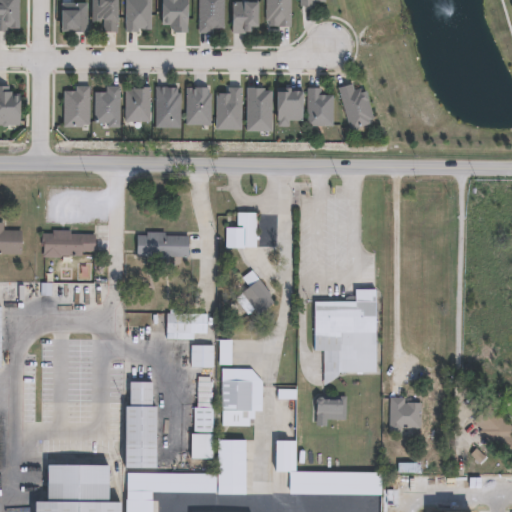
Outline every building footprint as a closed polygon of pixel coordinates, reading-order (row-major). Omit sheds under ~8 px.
[(6,29),(0,29),(0,0),(17,0),(17,26),(6,25),(6,29)] [(119,0),(119,17),(116,17),(116,30),(101,30),(102,17),(100,17),(100,20),(90,20),(90,0),(119,0)] [(151,0),(151,31),(140,30),(140,33),(127,33),(127,0),(151,0)] [(189,0),(189,34),(175,34),(175,29),(171,29),(172,26),(164,26),(164,0),(189,0)] [(204,31),(194,31),(194,0),(216,0),(216,26),(204,26),(204,31)] [(289,0),(289,27),(267,28),(267,22),(264,22),(264,0),(289,0)] [(85,1),(85,30),(60,29),(60,1),(85,1)] [(253,4),(253,28),(245,27),(245,34),(231,34),(232,22),(227,22),(227,12),(232,12),(233,3),(253,4)] [(331,93),(330,122),(305,121),(304,85),(318,84),(320,91),(331,93)] [(82,125),(61,125),(61,89),(74,89),(74,85),(88,85),(87,123),(82,123),(82,125)] [(119,85),(119,126),(106,126),(106,121),(93,121),(93,90),(105,90),(105,85),(119,85)] [(166,85),(166,86),(174,86),(174,91),(180,91),(180,126),(154,126),(154,85),(166,85)] [(350,85),(352,92),(359,90),(360,94),(363,93),(365,101),(366,101),(371,119),(368,120),(369,124),(356,128),(357,130),(350,132),(349,130),(347,130),(336,89),(350,85)] [(149,120),(124,120),(124,87),(132,87),(132,86),(149,86),(149,120)] [(213,129),(241,130),(242,87),(227,86),(226,93),(214,93),(213,129)] [(246,87),(262,88),(262,90),(271,91),(270,129),(245,129),(246,87)] [(0,88),(10,88),(10,93),(13,93),(13,97),(21,97),(21,103),(23,103),(22,127),(0,126),(0,88)] [(301,88),(286,88),(286,92),(275,92),(275,120),(277,120),(277,126),(289,126),(289,120),(301,120),(301,88)] [(206,89),(206,95),(209,95),(209,126),(188,126),(189,89),(206,89)] [(255,242),(233,246),(226,244),(226,226),(235,223),(237,209),(256,210),(255,242)] [(0,228),(20,227),(19,251),(0,251),(0,228)] [(162,228),(164,234),(188,234),(189,253),(137,251),(135,244),(137,229),(162,228)] [(80,253),(43,253),(41,243),(41,230),(71,229),(71,231),(93,232),(91,249),(80,253)] [(270,299),(248,311),(236,295),(244,283),(242,274),(252,268),(270,299)] [(323,349),(314,350),(314,300),(355,301),(355,289),(375,289),(374,371),(339,371),(323,384),(323,349)] [(192,332),(191,336),(167,335),(164,319),(166,310),(203,312),(203,330),(192,332)] [(229,361),(218,361),(219,338),(228,338),(229,361)] [(209,365),(190,365),(190,341),(211,344),(209,365)] [(257,412),(257,421),(252,421),(252,428),(224,427),(224,411),(221,411),(220,366),(250,366),(261,378),(260,404),(260,412),(257,412)] [(153,467),(137,467),(121,465),(122,404),(127,403),(127,381),(149,383),(148,405),(152,407),(153,467)] [(287,390),(287,398),(296,398),(296,390),(287,390)] [(327,423),(315,423),(315,412),(315,394),(344,394),(345,417),(327,417),(327,423)] [(418,428),(388,428),(388,396),(418,396),(418,428)] [(209,456),(189,456),(188,431),(193,431),(193,406),(197,398),(211,397),(209,456)] [(511,434),(511,456),(507,461),(483,434),(478,429),(471,421),(491,403),(511,425),(511,430),(510,432),(511,434)] [(292,468),(274,469),(273,439),(292,438),(292,468)] [(245,439),(242,491),(153,492),(152,511),(122,511),(123,471),(215,473),(216,440),(245,439)] [(107,464),(108,502),(116,501),(115,511),(29,511),(29,502),(41,502),(40,487),(34,485),(36,464),(107,464)] [(378,491),(287,492),(288,471),(378,471),(378,491)]
